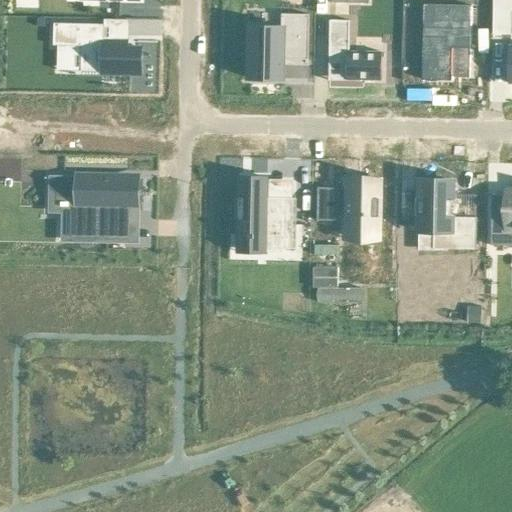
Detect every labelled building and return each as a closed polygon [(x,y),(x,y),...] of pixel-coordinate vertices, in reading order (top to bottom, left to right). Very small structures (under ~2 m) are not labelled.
[(424,4),(423,79),(446,80),(447,76),(470,77),(471,5),(424,4)] [(494,11),(493,34),(511,34),(511,11),(494,11)] [(251,27),(250,78),(282,78),(283,59),(306,59),(306,62),(308,62),(309,14),(282,13),(282,27),(251,27)] [(330,19),(329,65),(335,65),(334,78),(360,79),(360,81),(362,81),(362,79),(382,79),(382,52),(349,51),(350,20),(330,19)] [(55,23),(54,34),(55,34),(55,44),(58,44),(58,45),(59,45),(82,45),(82,70),(82,71),(100,71),(104,71),(121,71),(121,74),(137,74),(141,74),(141,64),(142,64),(142,47),(129,47),(125,47),(126,42),(126,40),(105,39),(105,24),(55,23)] [(45,177),(45,178),(57,178),(57,202),(62,202),(62,205),(73,205),(73,203),(78,203),(77,230),(96,230),(96,239),(128,239),(129,211),(128,211),(128,206),(139,207),(139,205),(136,205),(136,195),(139,195),(139,186),(136,186),(137,179),(115,178),(115,174),(77,173),(77,177),(45,177)] [(236,197),(236,218),(239,218),(239,222),(239,236),(265,236),(265,248),(296,249),(297,197),(293,197),(267,197),(267,178),(267,177),(239,177),(239,197),(236,197)] [(318,187),(317,220),(335,220),(335,218),(346,218),(346,232),(361,232),(378,232),(379,232),(379,215),(380,179),(361,179),(361,184),(347,183),(347,187),(318,187)] [(415,197),(415,215),(417,215),(417,214),(419,214),(419,231),(434,231),(434,248),(447,248),(447,249),(449,249),(476,249),(477,217),(454,216),(454,199),(453,199),(453,194),(454,181),(420,180),(419,199),(417,199),(417,198),(415,197)] [(492,194),(491,245),(511,245),(511,189),(508,190),(508,194),(492,194)] [(482,305),(471,305),(471,322),(482,321),(482,305)]
